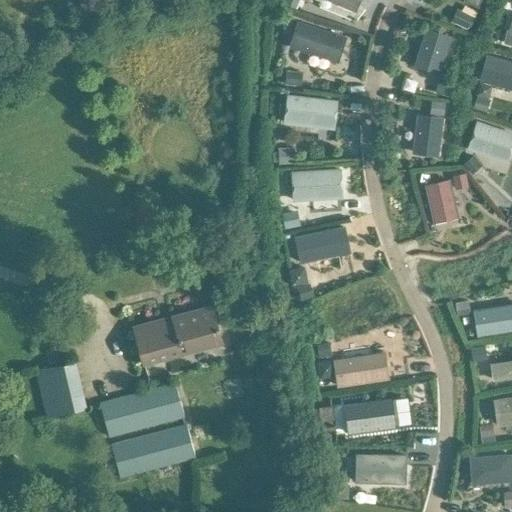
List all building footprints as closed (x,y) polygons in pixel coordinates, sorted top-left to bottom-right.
[(326,0),(356,12),(360,0),(326,0)] [(464,0),(464,1),(477,8),(481,0),(464,0)] [(507,29),(503,43),(511,45),(511,18),(509,30),(507,29)] [(289,47),(339,63),(347,37),(298,20),(289,47)] [(425,28),(413,65),(440,74),(452,36),(425,28)] [(511,89),(511,61),(486,54),(479,81),(511,89)] [(287,94),(284,123),(334,129),(338,100),(287,94)] [(443,119),(417,116),(414,142),(419,142),(423,148),(422,153),(438,155),(443,119)] [(506,160),(511,143),(511,134),(477,122),(468,148),(506,160)] [(481,164),(464,167),(467,181),(484,177),(481,164)] [(340,167),(291,171),(294,201),(343,197),(340,167)] [(450,207),(455,206),(449,181),(426,186),(434,221),(448,218),(447,213),(450,207)] [(300,263),(350,253),(345,226),(294,236),(300,263)] [(304,267),(289,270),(292,286),(307,283),(304,267)] [(310,284),(298,288),(301,300),(314,296),(310,284)] [(511,332),(511,304),(473,310),(478,337),(511,332)] [(144,364),(222,342),(212,305),(134,327),(144,364)] [(498,338),(483,339),(484,352),(499,351),(498,338)] [(333,360),(337,387),(390,380),(386,352),(333,360)] [(511,377),(511,360),(490,364),(493,381),(511,377)] [(75,361),(35,370),(45,417),(86,408),(75,361)] [(175,382),(99,403),(111,444),(120,477),(195,457),(186,424),(135,438),(133,430),(184,416),(175,382)] [(210,383),(198,386),(201,398),(213,395),(210,383)] [(498,427),(511,424),(511,396),(494,399),(498,427)] [(388,400),(341,405),(344,435),(391,431),(388,400)] [(332,406),(319,408),(321,421),(334,419),(332,406)] [(0,465),(15,462),(8,428),(0,429),(0,465)] [(405,454),(354,453),(354,483),(404,483),(405,454)] [(511,481),(511,461),(511,454),(469,457),(471,485),(511,481)] [(348,484),(334,484),(334,498),(347,498),(348,484)]
